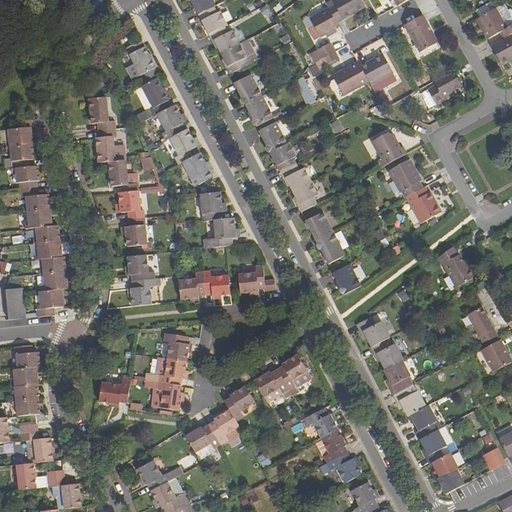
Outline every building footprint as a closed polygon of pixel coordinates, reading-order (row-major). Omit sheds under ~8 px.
[(191,1),(198,16),(214,8),(216,6),(212,0),(188,0),(188,1),(191,1)] [(329,9),(337,23),(365,7),(361,0),(333,0),(333,1),(334,4),(328,7),(329,9)] [(259,9),(266,19),(272,15),(265,5),(259,9)] [(496,8),(503,22),(510,18),(502,5),(496,8)] [(198,16),(209,35),(224,27),(228,25),(221,11),(217,13),(214,8),(198,16)] [(476,20),(487,40),(499,34),(502,40),(511,34),(511,25),(507,29),(503,22),(496,8),(476,20)] [(315,41),(339,28),(337,23),(329,9),(305,22),(315,41)] [(405,26),(420,53),(438,43),(423,16),(405,26)] [(218,48),(221,54),(240,44),(233,31),(228,33),(224,27),(209,35),(216,49),(218,48)] [(491,46),(500,62),(508,58),(510,61),(511,59),(511,34),(502,40),(491,46)] [(149,84),(157,79),(152,70),(156,69),(142,41),(127,49),(135,65),(127,69),(133,81),(144,75),(149,84)] [(246,41),(240,44),(221,54),(224,59),(222,60),(229,75),(253,62),(250,56),(254,54),(246,41)] [(323,59),(335,52),(331,43),(310,55),(315,64),(323,59)] [(323,59),(327,66),(339,59),(335,52),(323,59)] [(369,82),(371,85),(374,92),(396,80),(384,55),(361,67),(369,82)] [(333,76),(344,95),(369,82),(361,67),(358,62),(333,76)] [(449,92),(461,86),(453,71),(434,82),(436,85),(421,93),(429,107),(444,99),(442,96),(449,92)] [(234,84),(242,98),(241,101),(242,104),(245,104),(246,105),(263,96),(251,75),(234,84)] [(306,101),(313,97),(302,76),(294,80),(306,101)] [(168,101),(157,79),(149,84),(142,87),(153,109),(147,112),(138,117),(141,123),(153,117),(158,115),(167,110),(164,103),(168,101)] [(153,109),(144,91),(140,93),(150,111),(153,109)] [(246,105),(253,120),(252,122),(254,125),(256,126),(257,127),(274,118),(263,96),(246,105)] [(98,124),(99,131),(116,130),(115,123),(108,123),(106,99),(95,100),(89,100),(92,124),(98,124)] [(164,134),(167,141),(170,139),(180,134),(176,127),(185,124),(180,115),(175,106),(167,110),(158,115),(167,132),(164,134)] [(334,133),(342,129),(337,120),(329,124),(334,133)] [(5,144),(6,148),(33,145),(32,138),(29,138),(28,129),(31,128),(30,121),(14,123),(15,131),(9,132),(10,144),(5,144)] [(259,132),(267,146),(266,149),(267,151),(270,152),(270,153),(287,144),(277,123),(259,132)] [(114,148),(113,137),(126,136),(125,129),(116,130),(99,131),(100,139),(97,139),(99,164),(109,163),(115,162),(115,160),(125,159),(124,146),(114,148)] [(176,158),(179,165),(184,163),(193,158),(189,152),(197,147),(193,139),(188,130),(180,134),(170,139),(180,156),(176,158)] [(372,142),(382,159),(384,158),(387,165),(406,154),(403,147),(400,148),(393,135),(388,133),(372,142)] [(270,153),(281,173),(296,165),(293,159),(296,157),(289,143),(287,144),(270,153)] [(13,162),(14,170),(30,168),(29,161),(35,160),(33,145),(6,148),(7,154),(11,153),(12,162),(13,162)] [(196,179),(199,185),(213,178),(210,172),(205,164),(201,154),(193,158),(184,163),(192,180),(196,179)] [(155,169),(151,159),(142,160),(144,170),(155,169)] [(389,172),(401,193),(403,191),(406,198),(407,198),(423,189),(419,183),(422,181),(410,160),(389,172)] [(128,176),(126,161),(115,162),(109,163),(112,188),(121,187),(122,194),(139,192),(138,185),(129,186),(128,176)] [(290,187),(293,192),(312,182),(305,168),(300,171),(296,165),(281,173),(289,188),(290,187)] [(20,184),(21,191),(38,189),(37,182),(40,182),(38,167),(30,168),(14,170),(12,170),(12,175),(16,174),(18,184),(20,184)] [(138,185),(137,175),(128,176),(129,186),(138,185)] [(294,198),(302,212),(317,204),(314,198),(319,195),(312,182),(293,192),(296,197),(294,198)] [(407,198),(422,224),(442,213),(437,205),(435,206),(429,193),(425,187),(423,189),(407,198)] [(22,208),(23,213),(28,212),(47,210),(50,210),(48,195),(38,197),(38,189),(21,191),(21,198),(26,198),(27,208),(22,208)] [(129,213),(129,220),(144,218),(144,211),(141,212),(139,192),(122,194),(119,194),(120,205),(122,214),(129,213)] [(429,193),(435,206),(437,205),(431,192),(429,193)] [(201,196),(203,223),(214,221),(219,221),(218,213),(223,213),(222,204),(220,193),(217,194),(201,196)] [(24,226),(25,230),(37,229),(52,227),(51,219),(48,219),(47,210),(28,212),(29,225),(24,226)] [(310,229),(317,243),(334,234),(323,212),(306,221),(307,223),(306,225),(307,228),(310,229)] [(127,237),(128,248),(131,248),(147,246),(144,218),(129,220),(130,227),(126,228),(127,237)] [(214,221),(217,248),(226,248),(232,247),(232,239),(236,239),(235,230),(234,219),(219,221),(214,221)] [(33,239),(34,244),(38,244),(57,242),(60,241),(58,226),(52,227),(37,229),(38,239),(33,239)] [(321,250),(329,264),(346,256),(343,250),(349,247),(341,231),(334,234),(317,243),(318,244),(317,246),(318,249),(321,250)] [(35,256),(36,261),(43,261),(62,259),(61,250),(58,250),(57,242),(38,244),(39,256),(35,256)] [(444,264),(457,287),(475,277),(470,267),(468,269),(465,264),(460,255),(458,255),(454,247),(439,258),(443,265),(444,264)] [(132,275),(132,282),(155,280),(155,273),(149,273),(147,256),(132,257),(127,258),(129,275),(132,275)] [(39,270),(40,275),(44,275),(63,273),(66,273),(64,258),(62,259),(43,261),(44,270),(39,270)] [(3,261),(0,272),(7,273),(10,263),(3,261)] [(333,274),(341,288),(340,291),(342,294),(345,294),(345,295),(362,287),(351,265),(333,274)] [(239,276),(241,294),(259,292),(259,290),(266,289),(265,282),(263,267),(256,267),(257,273),(239,276)] [(203,273),(205,296),(213,294),(213,297),(231,295),(229,276),(211,278),(211,271),(203,273)] [(41,288),(42,292),(60,291),(63,290),(68,290),(67,280),(64,281),(63,273),(44,275),(46,287),(41,288)] [(179,281),(181,300),(199,299),(199,296),(205,296),(203,273),(196,273),(196,280),(179,281)] [(130,289),(133,308),(152,305),(150,288),(156,287),(155,280),(132,282),(133,289),(130,289)] [(266,289),(266,292),(276,290),(276,280),(265,282),(266,289)] [(6,290),(7,298),(23,297),(23,295),(22,289),(15,289),(6,290)] [(36,306),(38,317),(54,316),(54,309),(64,308),(63,299),(60,299),(60,291),(42,292),(39,293),(40,306),(36,306)] [(7,298),(8,306),(24,304),(23,297),(7,298)] [(8,306),(8,313),(24,312),(24,304),(8,306)] [(468,315),(483,344),(498,335),(482,307),(468,315)] [(8,313),(9,321),(25,319),(24,312),(8,313)] [(364,332),(372,347),(384,341),(389,338),(381,322),(375,325),(371,318),(357,325),(361,333),(364,332)] [(170,343),(167,360),(187,362),(189,345),(187,345),(188,338),(165,334),(164,342),(170,343)] [(377,354),(385,370),(401,362),(404,360),(395,344),(387,348),(384,341),(372,347),(370,348),(374,356),(377,354)] [(481,351),(493,372),(511,361),(511,360),(500,341),(481,351)] [(13,366),(14,371),(36,369),(40,368),(38,353),(33,354),(32,347),(15,348),(16,356),(17,355),(18,366),(13,366)] [(295,386),(292,381),(307,372),(297,355),(282,364),(283,366),(276,370),(289,390),(291,393),(297,390),(295,386)] [(159,376),(158,383),(181,387),(182,379),(185,380),(187,362),(167,360),(165,377),(159,376)] [(390,387),(394,395),(408,388),(404,380),(409,377),(401,362),(385,370),(384,371),(392,386),(390,387)] [(10,384),(10,389),(16,388),(37,386),(38,386),(36,369),(14,371),(15,383),(10,384)] [(289,390),(276,370),(270,374),(269,372),(254,382),(264,398),(267,404),(282,394),(289,390)] [(295,386),(310,377),(307,372),(292,381),(295,386)] [(101,383),(99,402),(119,405),(120,403),(127,404),(130,382),(121,380),(121,386),(101,383)] [(180,394),(181,387),(158,383),(150,382),(149,390),(154,391),(163,392),(160,409),(180,412),(183,394),(180,394)] [(12,398),(12,403),(38,400),(37,386),(16,388),(17,398),(12,398)] [(230,410),(237,421),(244,417),(240,412),(255,403),(246,387),(230,396),(231,398),(225,401),(230,410)] [(400,401),(408,417),(411,416),(425,408),(417,392),(412,395),(408,388),(394,395),(398,402),(400,401)] [(160,409),(163,392),(154,391),(152,408),(160,409)] [(18,407),(19,417),(36,415),(39,415),(38,400),(12,403),(12,408),(18,407)] [(440,430),(429,406),(411,416),(419,431),(416,432),(420,440),(434,433),(438,431),(440,430)] [(313,425),(321,440),(339,431),(330,415),(328,416),(325,409),(306,419),(304,420),(307,427),(313,425)] [(244,436),(237,421),(230,410),(214,420),(215,421),(209,425),(221,446),(228,441),(230,443),(244,436)] [(0,419),(0,444),(10,443),(8,418),(0,419)] [(216,452),(214,449),(221,446),(209,425),(202,429),(201,427),(186,437),(196,454),(201,461),(216,452)] [(20,427),(21,435),(38,433),(37,426),(20,427)] [(452,442),(444,428),(438,431),(445,445),(452,442)] [(323,457),(327,465),(348,454),(344,447),(346,446),(339,431),(321,440),(329,454),(323,457)] [(426,457),(430,465),(432,463),(444,457),(440,449),(446,446),(438,431),(434,433),(420,440),(428,455),(426,457)] [(35,441),(37,464),(53,462),(51,439),(39,440),(38,433),(21,435),(22,442),(35,441)] [(511,433),(500,440),(509,457),(511,455),(511,433)] [(490,453),(498,468),(505,464),(497,449),(490,453)] [(483,456),(491,472),(498,468),(490,453),(483,456)] [(337,469),(345,485),(362,476),(354,460),(351,460),(348,454),(327,465),(320,469),(324,476),(337,469)] [(261,468),(270,465),(266,455),(258,458),(261,468)] [(432,463),(440,478),(456,470),(458,469),(450,455),(444,457),(432,463)] [(148,485),(151,492),(173,480),(184,475),(179,467),(161,477),(153,461),(136,470),(142,480),(146,486),(148,485)] [(17,466),(20,491),(36,489),(34,464),(17,466)] [(438,480),(446,495),(464,485),(456,470),(440,478),(438,480)] [(48,473),(48,481),(65,479),(64,472),(48,473)] [(62,487),(65,510),(81,509),(79,485),(65,486),(65,479),(48,481),(49,488),(62,487)] [(186,493),(181,496),(173,480),(151,492),(159,507),(161,506),(163,511),(168,511),(187,507),(192,504),(186,493)] [(368,511),(378,506),(375,500),(377,499),(368,484),(367,485),(351,492),(360,508),(351,511),(368,511)] [(65,510),(62,487),(49,488),(52,511),(59,511),(65,510)] [(498,504),(501,511),(511,511),(505,501),(498,504)]
